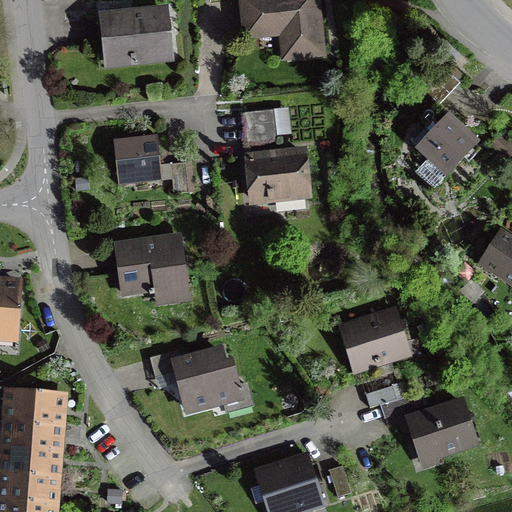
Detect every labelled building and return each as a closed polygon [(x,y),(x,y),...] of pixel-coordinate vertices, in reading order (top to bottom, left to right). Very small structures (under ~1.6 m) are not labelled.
[(319,0),(238,0),(243,41),(273,38),(275,58),(281,57),(282,63),(326,58),(319,0)] [(99,13),(106,71),(175,64),(168,5),(99,13)] [(416,86),(438,106),(459,85),(437,64),(416,86)] [(278,137),(292,135),(290,108),(275,110),(278,137)] [(273,112),(243,115),(246,145),(276,142),(273,112)] [(481,143),(449,114),(415,150),(447,180),(466,160),(470,164),(481,151),(477,147),(481,143)] [(114,140),(118,187),(162,183),(160,166),(157,136),(114,140)] [(305,201),(313,200),(308,148),(301,149),(245,155),(250,207),(275,204),(276,208),(306,205),(305,201)] [(174,196),(195,194),(192,163),(171,165),(173,182),(174,196)] [(173,182),(171,165),(160,166),(162,183),(173,182)] [(511,235),(501,229),(478,265),(511,287),(511,235)] [(114,243),(121,298),(149,294),(149,297),(154,296),(156,306),(190,302),(181,234),(114,243)] [(6,278),(0,277),(0,342),(19,344),(24,279),(6,278)] [(471,279),(460,291),(474,304),(486,291),(471,279)] [(353,377),(412,359),(411,355),(422,352),(418,339),(407,342),(396,308),(337,326),(353,377)] [(224,407),(226,415),(229,414),(231,421),(254,415),(252,408),(255,407),(249,383),(240,386),(234,361),(226,363),(222,348),(180,359),(178,353),(149,360),(157,390),(177,385),(185,417),(224,407)] [(380,405),(409,397),(404,383),(365,395),(369,408),(380,405)] [(0,439),(0,511),(59,511),(61,487),(63,462),(65,441),(67,412),(68,394),(4,389),(0,439)] [(423,404),(420,393),(409,397),(380,405),(384,420),(400,415),(399,412),(423,404)] [(439,461),(479,449),(464,399),(404,417),(421,472),(440,466),(439,461)] [(308,453),(254,470),(266,511),(316,511),(326,509),(308,453)] [(338,497),(352,493),(343,466),(329,470),(338,497)] [(107,504),(122,505),(122,491),(107,490),(107,504)]
